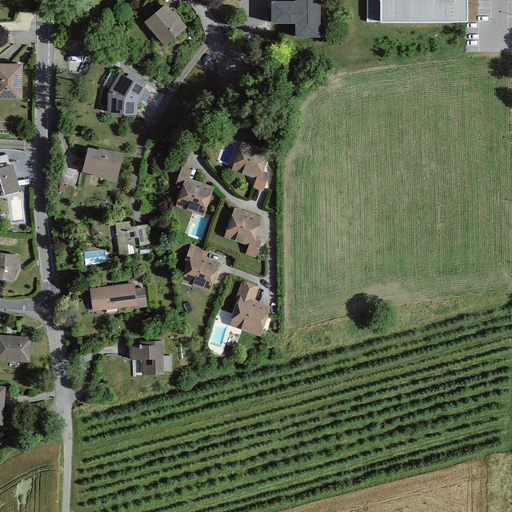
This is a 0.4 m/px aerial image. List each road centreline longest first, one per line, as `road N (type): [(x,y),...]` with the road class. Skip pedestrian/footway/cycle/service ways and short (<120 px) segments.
road 1 (residential): [(213,29),(224,75),(198,157),(235,199),(270,221),(272,297)]
road 2 (residential): [(50,305),(40,177),(47,0)]
road 3 (residential): [(213,29),(142,143),(134,190)]
